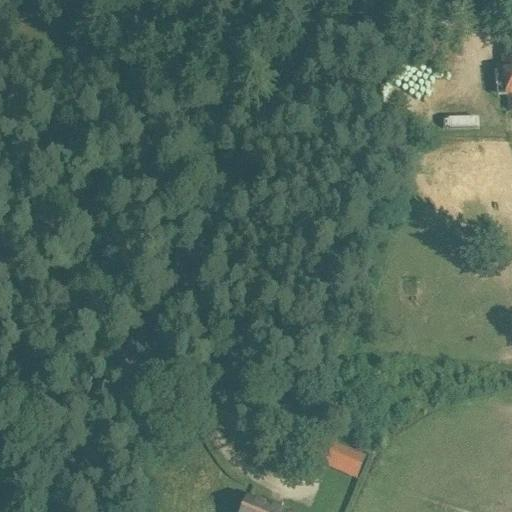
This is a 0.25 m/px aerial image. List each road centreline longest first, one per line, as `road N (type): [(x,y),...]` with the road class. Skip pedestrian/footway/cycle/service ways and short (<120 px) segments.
road 1 (track): [(322,0),(49,511)]
road 2 (track): [(420,0),(471,20),(484,43),(491,113),(511,122)]
